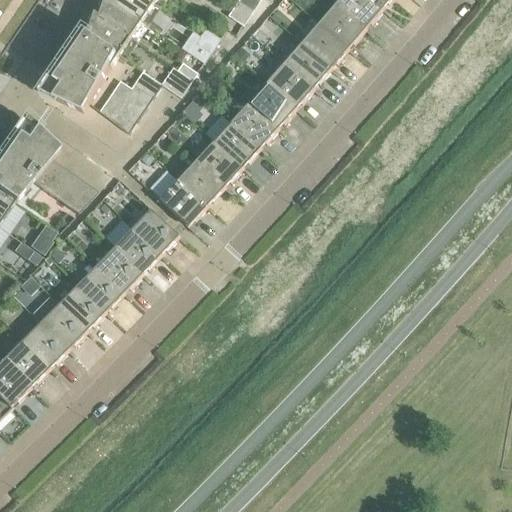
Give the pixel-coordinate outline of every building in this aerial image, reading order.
[(98,8),(95,18),(131,42),(143,25),(106,0),(102,12),(98,10),(99,9),(98,8)] [(106,0),(143,25),(154,8),(142,0),(106,0)] [(142,0),(154,8),(159,0),(142,0)] [(240,0),(239,4),(252,13),(258,3),(253,0),(240,0)] [(367,0),(342,0),(336,7),(366,33),(384,13),(367,0)] [(367,0),(384,13),(388,8),(394,0),(367,0)] [(239,4),(233,11),(247,20),(252,13),(239,4)] [(336,7),(319,27),(349,53),(366,33),(336,7)] [(247,20),(233,11),(228,19),(242,28),(247,20)] [(274,16),(271,19),(279,26),(282,22),(274,16)] [(86,25),(83,34),(120,59),(131,42),(95,18),(91,29),(87,26),(86,25)] [(319,27),(302,47),(332,73),(349,53),(319,27)] [(206,32),(201,39),(214,49),(220,41),(206,32)] [(120,59),(83,34),(74,61),(68,57),(52,81),(90,107),(110,71),(111,71),(120,59)] [(214,49),(201,39),(196,47),(209,56),(214,49)] [(302,47),(284,67),(315,93),(319,88),(332,73),(302,47)] [(242,50),(236,57),(244,65),(251,57),(242,50)] [(178,74),(191,83),(196,75),(183,66),(178,74)] [(284,67),(267,86),(297,113),(302,108),(315,93),(284,67)] [(267,86),(249,106),(279,133),(284,128),(297,113),(267,86)] [(188,108),(182,115),(195,127),(203,117),(199,114),(207,105),(198,97),(189,107),(188,108)] [(249,106),(232,126),(262,153),(279,133),(249,106)] [(22,119),(0,150),(0,196),(14,206),(32,185),(77,217),(98,195),(51,162),(58,154),(22,119)] [(232,126),(214,145),(244,172),(262,153),(232,126)] [(164,135),(157,143),(165,150),(172,143),(164,135)] [(214,145),(196,164),(226,192),(244,172),(214,145)] [(147,155),(141,162),(147,168),(154,161),(147,155)] [(196,164),(178,184),(208,211),(213,206),(226,192),(196,164)] [(208,211),(178,184),(160,204),(189,231),(208,211)] [(0,224),(13,206),(14,206),(0,196),(0,224)] [(151,212),(133,232),(162,260),(181,240),(151,212)] [(133,232),(114,251),(144,279),(148,274),(162,260),(133,232)] [(39,236),(30,249),(43,258),(52,245),(39,236)] [(114,251),(96,270),(125,298),(144,279),(114,251)] [(56,252),(50,259),(58,266),(65,260),(56,252)] [(32,254),(27,263),(35,268),(41,260),(32,254)] [(96,270),(78,289),(107,317),(125,298),(96,270)] [(30,280),(21,289),(30,299),(40,289),(30,280)] [(78,289),(60,307),(88,336),(93,331),(107,317),(78,289)] [(60,307),(41,326),(70,355),(87,337),(88,336),(60,307)] [(41,326),(22,345),(51,373),(70,355),(41,326)] [(22,345),(4,363),(32,392),(51,373),(22,345)] [(4,363),(0,367),(0,423),(32,392),(4,363)]
